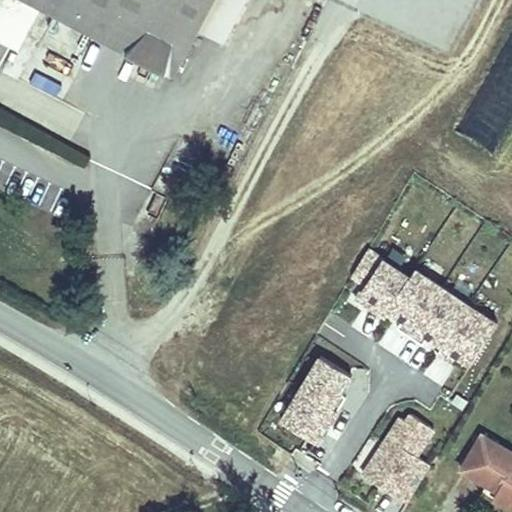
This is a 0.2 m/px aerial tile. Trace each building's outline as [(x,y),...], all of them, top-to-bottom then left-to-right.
[(37,0),(0,0),(0,38),(14,46),(32,12),(49,20),(22,70),(54,87),(87,25),(37,0)] [(37,0),(87,25),(174,71),(198,25),(210,0),(37,0)] [(210,0),(198,25),(223,38),(229,30),(243,0),(210,0)] [(364,14),(319,88),(347,104),(391,31),(364,14)] [(499,313),(367,245),(341,294),(474,362),(499,313)] [(321,441),(355,371),(313,351),(279,420),(321,441)] [(407,502),(431,462),(419,455),(436,428),(401,406),(360,473),(407,502)] [(511,511),(511,454),(480,435),(458,469),(485,485),(487,482),(497,488),(495,492),(490,499),(510,511),(511,511)] [(487,482),(485,485),(495,492),(497,488),(487,482)]
